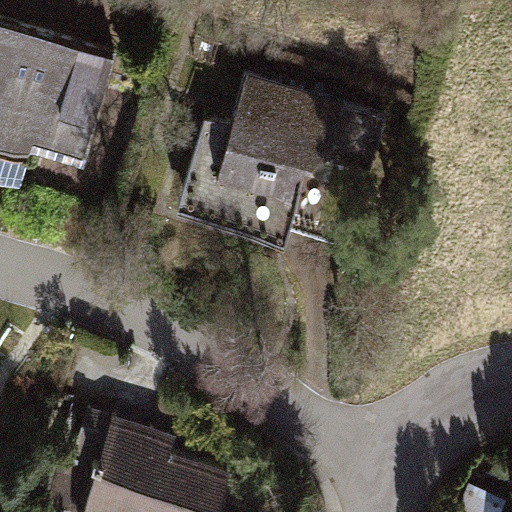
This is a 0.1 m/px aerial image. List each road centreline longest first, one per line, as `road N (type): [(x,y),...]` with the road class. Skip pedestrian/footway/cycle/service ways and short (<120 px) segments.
road 1 (residential): [(377,472),(192,333),(0,262)]
road 2 (residential): [(377,472),(402,432),(469,387),(511,375)]
